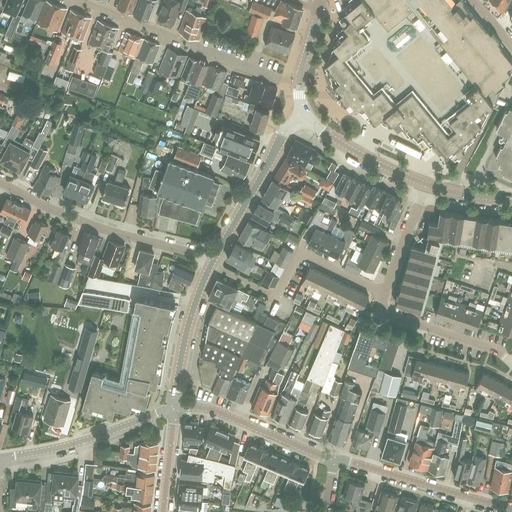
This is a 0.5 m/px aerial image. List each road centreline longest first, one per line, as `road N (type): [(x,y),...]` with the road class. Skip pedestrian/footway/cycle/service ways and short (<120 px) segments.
road 1 (residential): [(75,0),(298,83)]
road 2 (residential): [(212,260),(101,229),(0,182)]
road 3 (residential): [(333,458),(511,507)]
road 4 (unclassified): [(0,458),(88,439),(175,406)]
road 5 (unclassified): [(212,260),(285,135),(305,115)]
road 6 (residential): [(175,406),(202,407),(333,458)]
road 7 (residential): [(271,310),(301,255),(385,293)]
road 8 (residential): [(511,355),(385,314),(385,293)]
road 9 (unclassified): [(175,406),(187,330),(212,260)]
road 10 (tertiary): [(426,186),(322,133),(305,115)]
